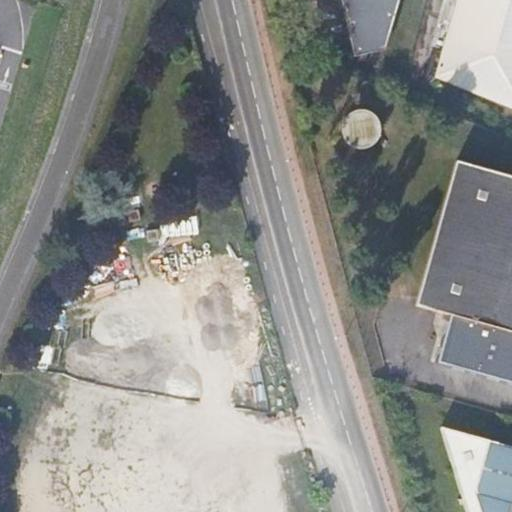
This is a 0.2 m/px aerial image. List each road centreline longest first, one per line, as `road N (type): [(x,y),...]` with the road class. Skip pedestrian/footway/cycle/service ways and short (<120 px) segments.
road 1 (tertiary): [(233,0),(302,282),(371,511)]
road 2 (residential): [(0,307),(113,0)]
